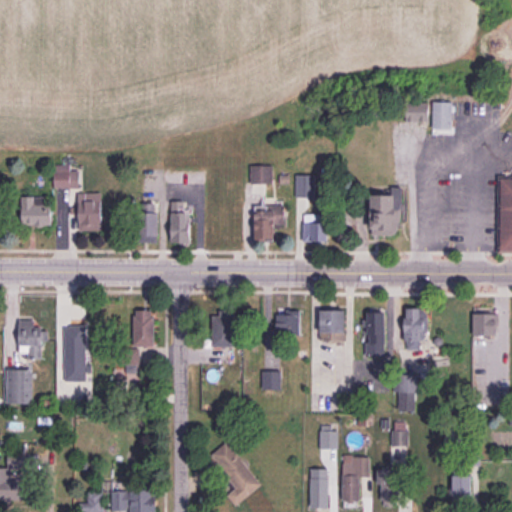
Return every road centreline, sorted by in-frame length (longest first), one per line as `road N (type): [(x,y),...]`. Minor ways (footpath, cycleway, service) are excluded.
road 1 (tertiary): [(0,271),(511,273)]
road 2 (residential): [(181,272),(181,511)]
